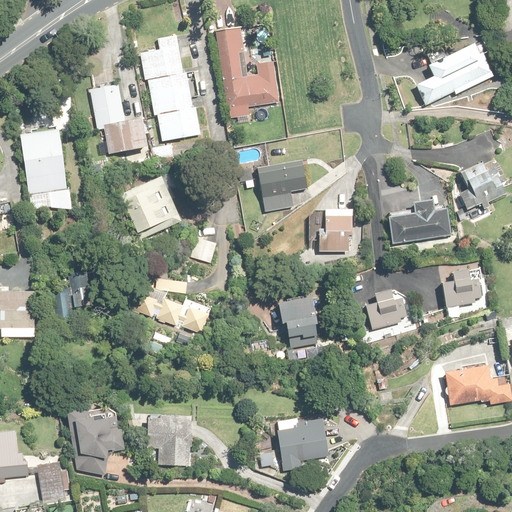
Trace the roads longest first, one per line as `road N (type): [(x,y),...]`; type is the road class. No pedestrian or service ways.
road 1 (residential): [(511,432),(368,458),(330,511)]
road 2 (residential): [(377,149),(350,0)]
